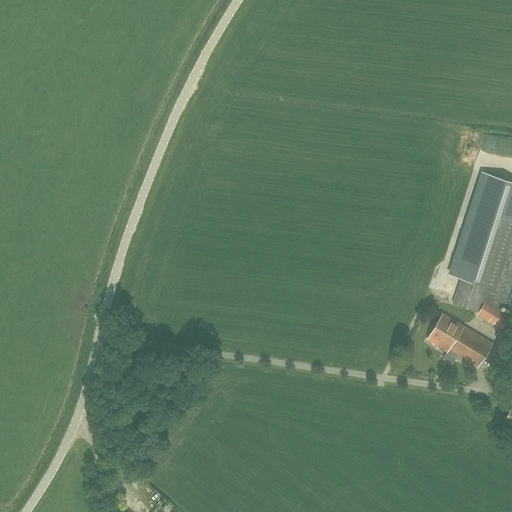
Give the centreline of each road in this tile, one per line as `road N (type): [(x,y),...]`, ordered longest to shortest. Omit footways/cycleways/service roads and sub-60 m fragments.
road 1 (unclassified): [(466,389),(103,337)]
road 2 (unclassified): [(103,337),(142,198),(182,99),(237,0)]
road 3 (unclassified): [(26,511),(58,462),(103,337)]
